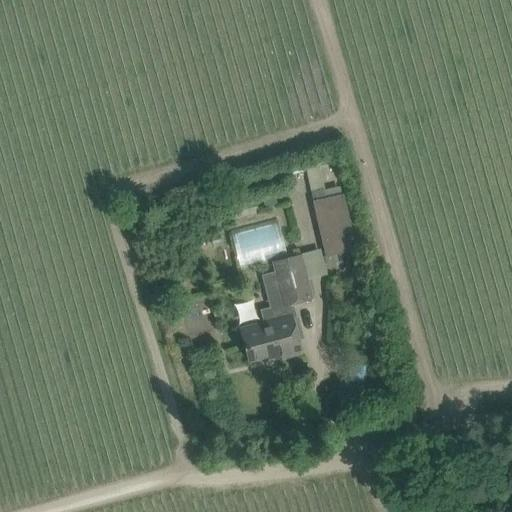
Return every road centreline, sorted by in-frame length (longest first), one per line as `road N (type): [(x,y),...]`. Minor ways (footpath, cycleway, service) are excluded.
road 1 (track): [(368,448),(216,481),(192,477),(115,196),(349,121),(439,443)]
road 2 (track): [(192,477),(50,511)]
road 3 (track): [(368,448),(511,438)]
road 4 (track): [(313,0),(349,121)]
